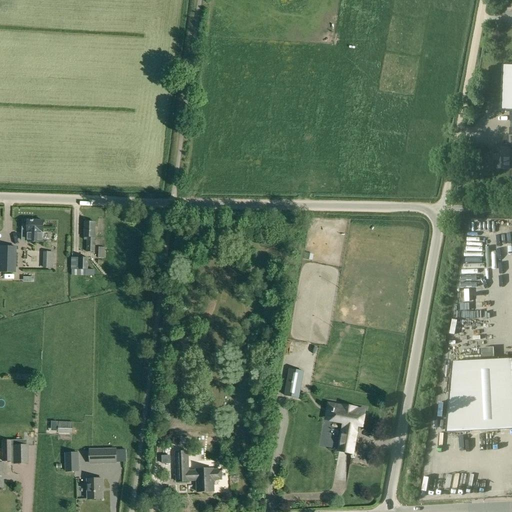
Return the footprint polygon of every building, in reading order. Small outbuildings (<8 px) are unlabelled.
[(511,66),(502,67),(501,111),(511,111),(511,66)] [(492,149),(492,154),(488,154),(486,154),(485,157),(485,161),(486,163),(488,164),(492,164),(492,170),(509,170),(509,149),(492,149)] [(22,225),(22,240),(27,240),(27,242),(42,242),(42,232),(43,232),(43,221),(27,221),(27,225),(22,225)] [(86,252),(94,252),(95,223),(84,223),(83,240),(87,240),(86,252)] [(0,271),(15,272),(16,247),(0,246),(0,271)] [(71,276),(93,276),(93,270),(87,270),(87,259),(71,258),(71,276)] [(511,359),(452,362),(445,434),(511,430),(511,359)] [(298,398),(303,372),(289,370),(284,396),(298,398)] [(333,413),(331,421),(344,423),(339,451),(352,453),(357,426),(362,427),(365,410),(353,408),(354,407),(345,406),(345,407),(333,405),(334,406),(333,409),(332,409),(332,413),(333,413)] [(57,433),(71,433),(72,423),(58,423),(57,433)] [(2,462),(10,461),(10,465),(27,465),(27,446),(26,446),(26,441),(10,441),(2,441),(2,462)] [(90,451),(90,463),(116,463),(116,450),(90,451)] [(187,452),(175,452),(177,482),(189,482),(189,481),(197,480),(197,492),(214,491),(213,480),(221,479),(221,470),(213,471),(213,469),(196,470),(196,471),(188,472),(187,452)] [(77,453),(66,453),(66,472),(78,472),(77,453)] [(170,456),(162,456),(162,464),(170,464),(170,456)] [(87,480),(88,500),(102,499),(102,487),(103,487),(102,479),(87,480)]
